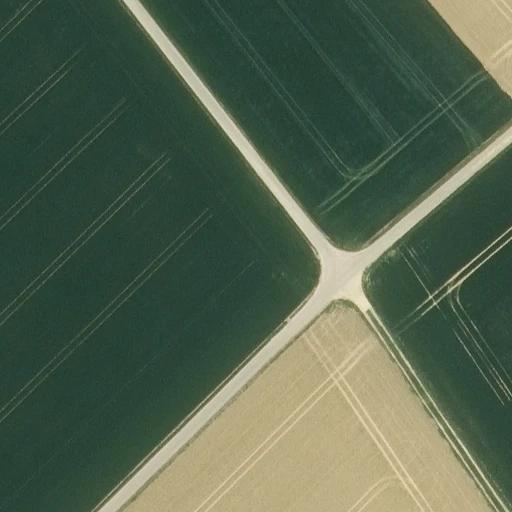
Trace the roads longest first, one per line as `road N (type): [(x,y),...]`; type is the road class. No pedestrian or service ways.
road 1 (track): [(130,0),(333,259),(503,511)]
road 2 (track): [(511,112),(333,259),(85,511)]
